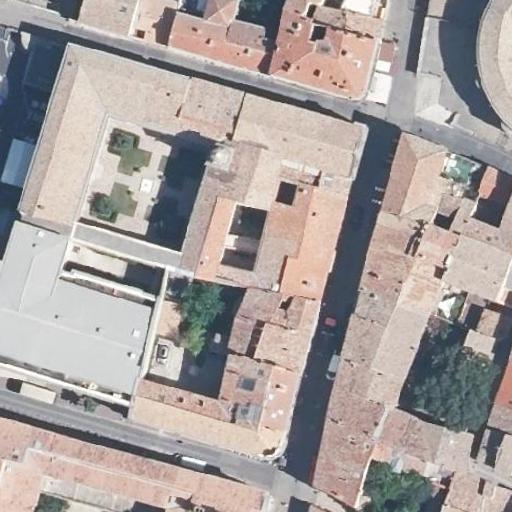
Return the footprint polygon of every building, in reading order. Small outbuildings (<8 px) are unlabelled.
[(134,35),(144,0),(89,0),(83,20),(110,28),(134,35)] [(144,0),(134,35),(148,39),(173,47),(185,0),(144,0)] [(251,69),(273,76),(281,40),(269,36),(271,28),(240,20),(244,0),(185,0),(173,47),(193,53),(251,69)] [(292,0),(288,11),(309,18),(315,3),(324,6),(367,15),(389,20),(392,8),(393,0),(292,0)] [(511,0),(486,0),(485,1),(484,4),(483,7),(482,10),(483,13),(485,16),(481,30),(479,52),(479,62),(481,73),(479,76),(478,78),(477,84),(478,86),(479,89),(482,92),(485,93),(488,94),(497,111),(503,119),(503,122),(503,125),(504,128),(506,130),(508,132),(511,133),(511,0)] [(319,25),(332,29),(384,42),(386,32),(389,20),(367,15),(324,6),(315,3),(309,18),(317,20),(316,23),(319,23),(319,25)] [(384,42),(332,29),(329,41),(325,41),(323,42),(322,44),(315,42),(319,25),(319,23),(316,23),(317,20),(309,18),(288,11),(281,40),(273,76),(291,81),(359,100),(364,100),(368,98),(371,95),(375,80),(377,75),(384,42)] [(25,81),(58,92),(72,48),(55,43),(54,48),(38,43),(36,51),(34,51),(25,81)] [(73,45),(72,48),(58,92),(37,165),(32,180),(24,208),(25,208),(24,212),(13,208),(2,246),(0,245),(0,364),(137,408),(145,377),(157,334),(173,271),(243,286),(243,284),(253,286),(325,303),(347,222),(359,179),(236,147),(238,138),(235,137),(183,121),(195,80),(73,45)] [(253,97),(195,80),(183,121),(235,137),(238,138),(236,147),(359,179),(365,155),(372,126),(356,121),(254,94),(253,97)] [(397,168),(384,212),(429,226),(430,226),(431,225),(431,224),(432,225),(437,212),(456,220),(465,198),(477,202),(490,167),(457,153),(406,134),(397,168)] [(511,177),(500,172),(490,167),(477,202),(471,217),(495,226),(502,204),(508,207),(511,197),(511,177)] [(471,217),(464,235),(492,245),(511,253),(511,197),(508,207),(500,228),(495,226),(471,217)] [(456,220),(451,232),(462,236),(463,234),(464,235),(471,217),(477,202),(465,198),(456,220)] [(372,254),(355,314),(388,326),(399,302),(430,319),(443,289),(442,288),(445,281),(511,308),(511,253),(492,245),(464,235),(463,234),(462,236),(451,232),(432,225),(431,224),(431,225),(430,226),(429,226),(384,212),(372,254)] [(222,352),(234,354),(261,359),(307,373),(315,341),(325,303),(253,286),(239,320),(235,334),(234,336),(220,332),(216,350),(222,352)] [(345,359),(330,417),(379,438),(379,440),(457,471),(467,475),(470,457),(472,446),(474,435),(465,432),(421,420),(421,419),(420,417),(419,417),(418,416),(396,408),(404,388),(430,319),(399,302),(388,326),(355,314),(346,355),(345,359)] [(511,316),(484,307),(476,330),(501,339),(507,336),(511,326),(511,323),(511,316)] [(476,330),(471,328),(461,358),(487,367),(492,354),(496,341),(501,339),(476,330)] [(216,350),(157,334),(145,377),(190,390),(224,400),(234,354),(222,352),(216,350)] [(261,359),(234,354),(224,400),(294,421),(299,403),(307,373),(261,359)] [(511,362),(506,378),(502,390),(511,393),(511,362)] [(166,429),(179,432),(190,390),(145,377),(137,408),(134,420),(166,429)] [(190,390),(179,432),(240,449),(269,457),(271,457),(274,457),(277,456),(279,455),(281,454),(283,452),(284,451),(285,449),(286,448),(287,446),(287,445),(288,443),(288,440),(294,421),(224,400),(190,390)] [(498,403),(511,409),(511,393),(502,390),(500,396),(498,403)] [(511,409),(498,403),(493,418),(489,429),(507,434),(507,435),(511,436),(511,409)] [(270,511),(274,497),(0,415),(0,511),(270,511)] [(318,487),(366,511),(374,511),(381,498),(363,490),(373,458),(379,440),(379,438),(330,417),(324,453),(318,487)] [(489,463),(497,467),(499,456),(507,435),(507,434),(489,429),(480,459),(489,463)] [(511,473),(511,436),(507,435),(499,456),(497,467),(505,471),(511,473)] [(384,467),(412,477),(413,473),(431,480),(432,483),(435,484),(425,511),(443,511),(447,503),(446,502),(452,487),(457,471),(379,440),(373,458),(386,463),(384,467)] [(467,475),(457,471),(452,487),(446,502),(447,503),(471,511),(482,511),(483,511),(485,495),(495,498),(498,486),(490,482),(481,479),(467,475)] [(483,511),(482,511),(511,511),(511,491),(511,492),(498,486),(495,498),(485,495),(483,511)] [(471,511),(447,503),(443,511),(471,511)]
